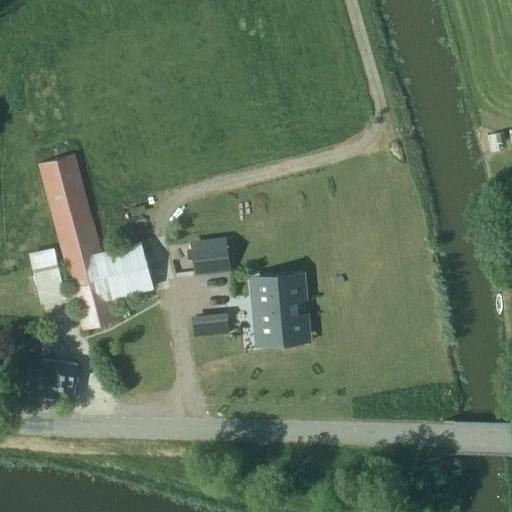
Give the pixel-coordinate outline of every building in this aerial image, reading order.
[(153,288),(140,240),(102,251),(76,154),(37,164),(82,329),(119,319),(114,298),(153,288)] [(227,241),(191,245),(194,271),(230,267),(227,241)] [(67,297),(55,247),(29,253),(41,303),(67,297)] [(295,276),(260,279),(266,342),(301,339),(299,313),(297,301),(295,276)] [(25,393),(73,400),(78,364),(42,359),(41,369),(29,368),(25,393)]
